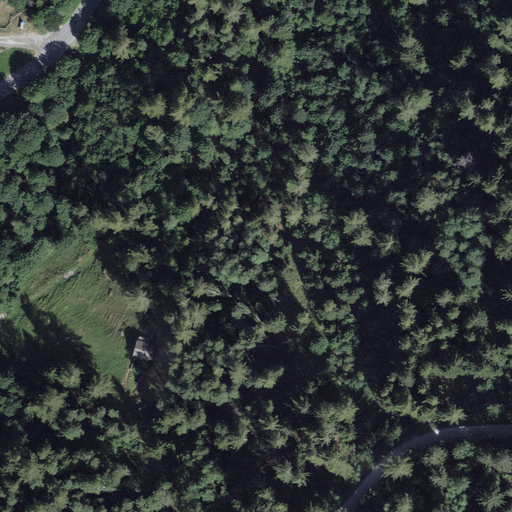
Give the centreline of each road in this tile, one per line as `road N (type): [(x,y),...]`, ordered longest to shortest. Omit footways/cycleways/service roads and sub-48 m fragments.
road 1 (track): [(129,0),(59,122),(0,140)]
road 2 (track): [(343,511),(411,446),(456,432),(511,431)]
road 3 (tertiary): [(92,0),(58,45),(0,87)]
